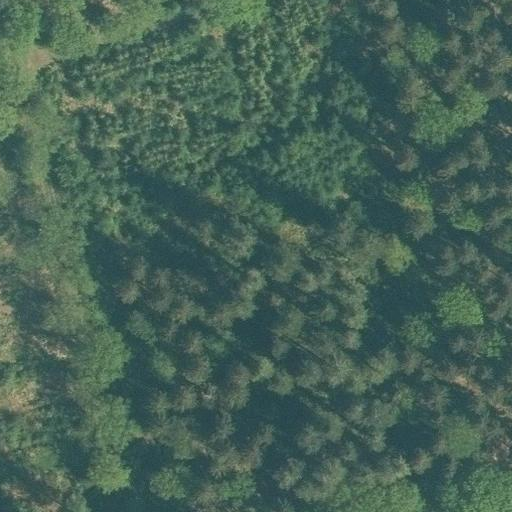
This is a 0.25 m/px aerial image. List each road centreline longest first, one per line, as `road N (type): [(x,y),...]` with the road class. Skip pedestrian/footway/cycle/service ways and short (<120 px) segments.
road 1 (track): [(121,511),(6,0)]
road 2 (track): [(20,57),(198,0)]
